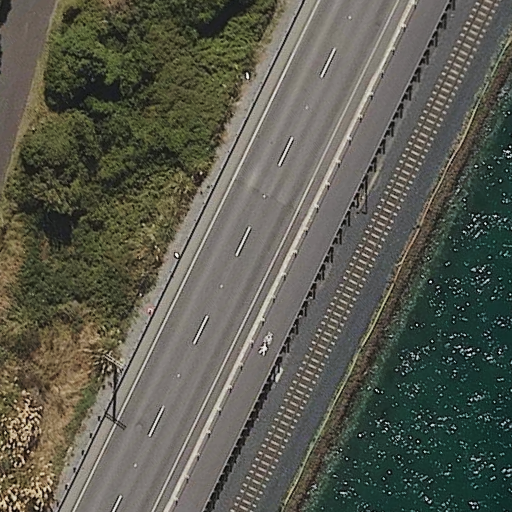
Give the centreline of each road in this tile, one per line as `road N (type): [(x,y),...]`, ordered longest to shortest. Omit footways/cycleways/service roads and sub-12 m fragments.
road 1 (trunk): [(359,0),(108,511)]
road 2 (residential): [(0,128),(32,0)]
